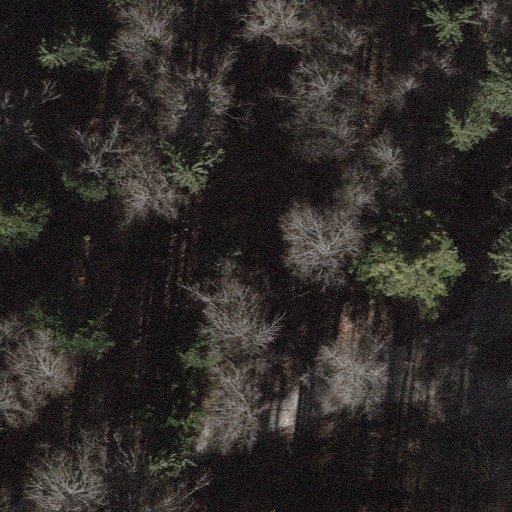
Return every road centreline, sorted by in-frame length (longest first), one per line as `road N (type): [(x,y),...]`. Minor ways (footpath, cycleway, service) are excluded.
road 1 (track): [(25,511),(338,384),(511,381)]
road 2 (track): [(338,384),(511,329)]
